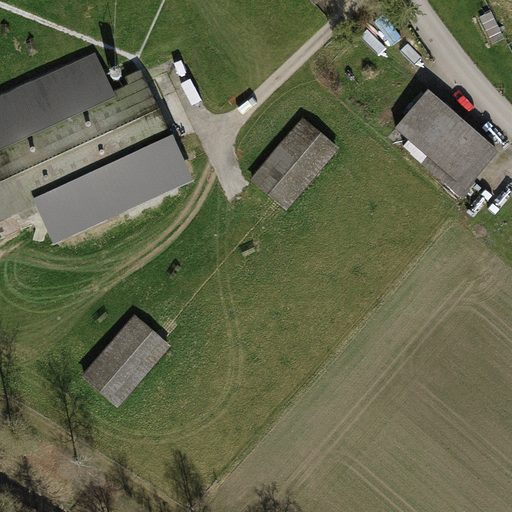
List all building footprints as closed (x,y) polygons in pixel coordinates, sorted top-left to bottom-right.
[(303,0),(312,8),(319,0),(303,0)] [(95,52),(0,95),(0,221),(36,205),(54,244),(194,181),(142,68),(125,76),(130,86),(125,88),(114,93),(95,52)] [(121,72),(120,71),(119,70),(117,70),(115,70),(114,70),(112,72),(112,73),(111,75),(112,77),(113,78),(114,80),(116,80),(118,80),(119,79),(121,78),(122,77),(122,75),(122,74),(121,72)] [(428,94),(396,129),(467,191),(499,154),(428,94)] [(285,125),(246,182),(281,206),(320,150),(285,125)] [(135,314),(81,374),(118,407),(172,347),(135,314)]
